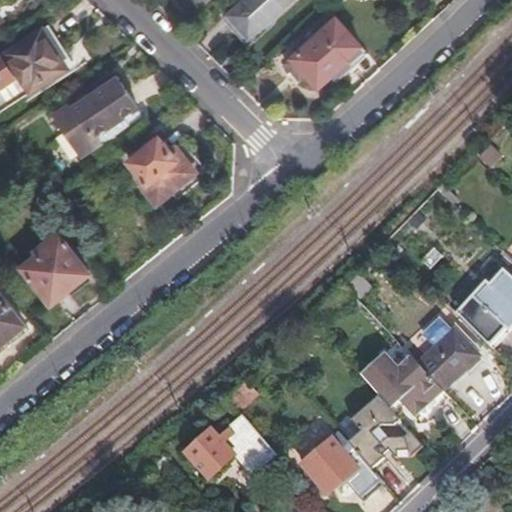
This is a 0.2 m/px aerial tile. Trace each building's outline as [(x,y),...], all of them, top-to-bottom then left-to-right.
[(241,0),(230,10),(252,34),(289,0),(241,0)] [(305,44),(285,62),(300,77),(306,71),(319,85),(331,74),(348,58),(346,56),(360,43),(331,11),(301,40),(305,44)] [(0,55),(0,110),(66,68),(52,46),(54,45),(43,28),(0,55)] [(346,56),(348,58),(331,74),(338,80),(368,51),(360,43),(346,56)] [(113,76),(83,97),(78,91),(67,100),(51,111),(59,122),(54,126),(78,161),(83,157),(103,143),(97,135),(136,108),(113,76)] [(158,136),(129,160),(144,180),(140,183),(155,202),(170,190),(176,197),(196,182),(190,174),(189,165),(180,152),(174,157),(158,136)] [(476,158),(490,168),(502,153),(488,143),(476,158)] [(39,251),(22,265),(51,300),(88,270),(57,230),(36,247),(39,251)] [(511,263),(511,252),(505,246),(500,251),(511,263)] [(365,267),(354,277),(364,290),(375,279),(365,267)] [(478,295),(461,311),(492,344),(509,327),(511,324),(511,273),(506,267),(478,295)] [(0,350),(8,344),(3,339),(23,322),(0,293),(0,350)] [(454,323),(417,357),(446,389),(483,356),(454,323)] [(446,389),(417,357),(413,352),(401,363),(391,351),(388,348),(361,371),(382,395),(396,412),(405,404),(416,415),(446,389)] [(258,394),(245,380),(231,393),(243,407),(258,394)] [(366,458),(377,471),(388,461),(383,457),(389,452),(394,459),(418,454),(426,447),(412,431),(403,438),(389,440),(381,431),(388,425),(394,425),(402,419),(396,412),(382,395),(356,419),(365,429),(352,441),(366,458)] [(256,474),(280,454),(247,413),(230,429),(224,421),(217,428),(215,427),(189,451),(213,480),(239,455),(256,474)] [(412,431),(402,419),(394,425),(388,425),(381,431),(389,440),(403,438),(412,431)] [(384,480),(377,471),(366,458),(358,465),(331,431),(328,434),(324,432),(313,441),(314,446),(309,451),(312,455),(306,461),(329,489),(345,476),(363,497),(384,480)]
